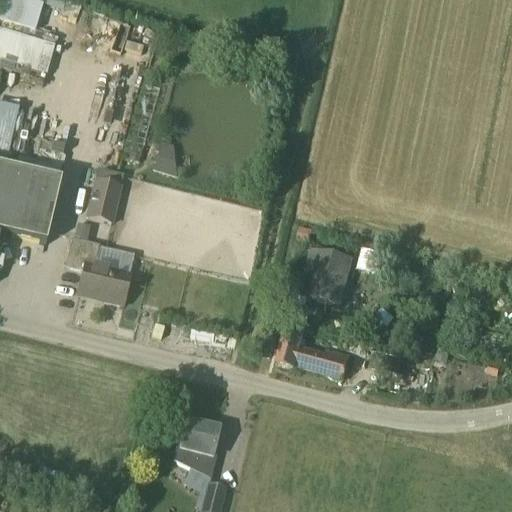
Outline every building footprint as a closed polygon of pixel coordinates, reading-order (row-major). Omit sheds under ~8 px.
[(0,63),(49,75),(56,45),(0,32),(0,63)] [(0,166),(9,169),(21,111),(0,106),(0,166)] [(0,237),(1,235),(45,246),(60,184),(0,169),(0,237)] [(93,184),(85,221),(112,226),(120,190),(122,179),(98,173),(96,184),(93,184)] [(72,242),(65,270),(83,274),(78,295),(104,301),(104,304),(123,308),(124,306),(135,256),(72,242)] [(300,296),(340,307),(352,263),(311,252),(300,296)] [(284,335),(276,367),(295,372),(295,369),(343,381),(349,359),(326,353),(324,358),(299,352),(302,339),(284,335)] [(171,464),(210,482),(215,461),(212,460),(219,432),(186,423),(179,452),(175,451),(171,464)] [(219,511),(225,491),(208,487),(201,511),(219,511)]
